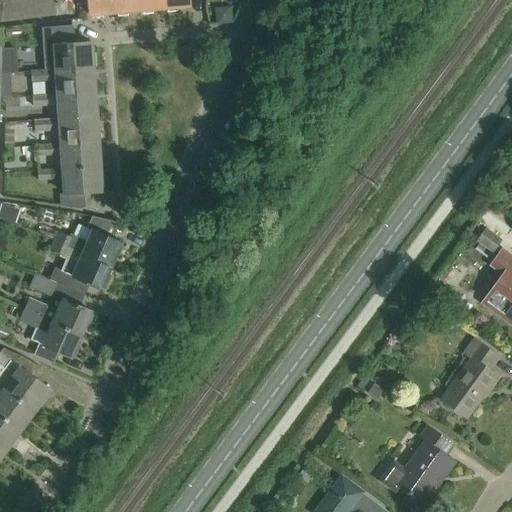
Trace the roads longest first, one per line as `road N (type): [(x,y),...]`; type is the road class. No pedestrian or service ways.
road 1 (residential): [(17,511),(80,422),(251,0)]
road 2 (tertiary): [(186,511),(511,75)]
